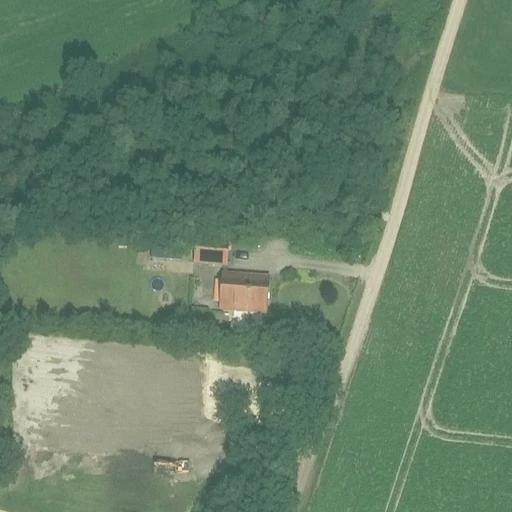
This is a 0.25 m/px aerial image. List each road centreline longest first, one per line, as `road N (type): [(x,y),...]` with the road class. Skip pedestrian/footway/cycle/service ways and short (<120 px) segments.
road 1 (track): [(288,511),(419,131)]
road 2 (track): [(419,131),(459,0)]
